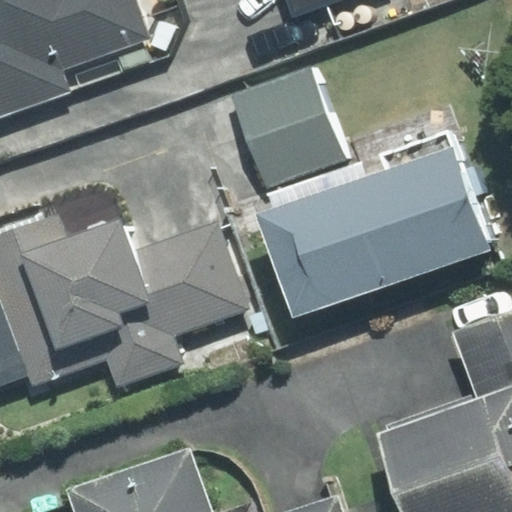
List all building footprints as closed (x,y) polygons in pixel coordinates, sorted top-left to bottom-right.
[(0,0),(0,119),(77,92),(69,70),(158,39),(144,0),(0,0)] [(293,0),(300,18),(351,0),(293,0)] [(353,159),(318,67),(239,95),(273,188),(353,159)] [(309,321),(508,253),(472,150),(273,219),(309,321)] [(78,242),(69,216),(0,240),(0,306),(9,303),(40,389),(113,362),(122,389),(189,365),(180,338),(257,312),(225,222),(147,249),(137,221),(78,242)] [(511,511),(511,318),(464,336),(488,402),(392,435),(418,511),(511,511)] [(215,372),(238,363),(232,345),(210,352),(215,372)] [(220,511),(198,448),(75,490),(82,511),(220,511)] [(349,511),(344,497),(296,511),(349,511)]
